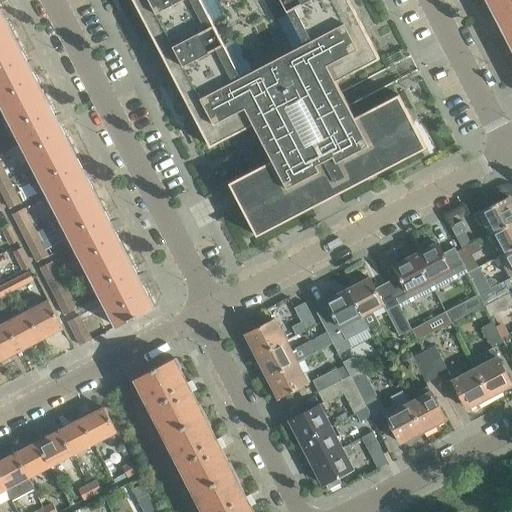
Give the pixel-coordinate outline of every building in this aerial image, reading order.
[(336,81),(380,58),(349,0),(133,0),(151,32),(165,61),(210,147),(254,124),(272,160),(229,183),(230,185),(257,236),(426,148),(399,94),(355,117),(336,81)] [(511,0),(487,0),(511,46),(511,0)] [(0,49),(15,41),(0,11),(0,49)] [(0,49),(0,101),(6,114),(43,94),(15,41),(0,49)] [(34,167),(71,148),(43,94),(6,114),(34,167)] [(34,167),(62,220),(98,202),(71,148),(34,167)] [(0,182),(0,190),(1,192),(12,187),(8,179),(0,182)] [(1,192),(5,200),(16,195),(12,187),(1,192)] [(20,203),(16,195),(5,200),(9,208),(20,203)] [(490,234),(511,222),(511,203),(509,197),(475,214),(480,224),(484,222),(490,234)] [(62,220),(89,274),(126,255),(98,202),(62,220)] [(12,214),(16,222),(28,216),(23,208),(12,214)] [(32,224),(28,216),(16,222),(20,230),(32,224)] [(451,227),(455,236),(466,230),(461,222),(451,227)] [(494,241),(501,255),(511,249),(511,222),(490,234),(487,236),(491,243),(494,241)] [(36,232),(32,224),(20,230),(24,238),(36,232)] [(52,224),(36,232),(40,240),(41,242),(57,233),(52,224)] [(18,242),(9,225),(1,228),(10,246),(18,242)] [(40,240),(36,232),(24,238),(29,246),(40,240)] [(467,273),(479,267),(474,258),(473,253),(484,247),(479,239),(462,248),(457,251),(466,269),(465,269),(467,273)] [(41,242),(40,240),(29,246),(33,254),(44,248),(41,242)] [(432,287),(465,269),(466,269),(457,251),(454,247),(442,253),(437,243),(436,244),(434,241),(430,240),(423,243),(422,247),(424,250),(415,254),(432,287)] [(31,267),(21,248),(14,252),(23,270),(31,267)] [(48,256),(44,248),(33,254),(37,262),(48,256)] [(511,249),(501,255),(511,276),(511,249)] [(398,304),(432,287),(415,254),(407,258),(405,255),(402,254),(394,258),(393,261),(395,265),(393,265),(399,276),(387,283),(398,304)] [(153,308),(137,276),(126,255),(89,274),(117,327),(128,321),(128,322),(136,318),(136,317),(143,313),(153,308)] [(40,268),(44,276),(55,270),(51,262),(40,268)] [(471,279),(484,306),(510,292),(504,281),(490,289),(479,267),(467,273),(470,279),(471,279)] [(59,278),(55,270),(44,276),(48,284),(59,278)] [(11,282),(15,289),(33,280),(29,273),(11,282)] [(48,284),(52,291),(63,286),(59,278),(48,284)] [(402,312),(398,304),(387,283),(374,289),(369,278),(347,290),(361,316),(368,330),(379,325),(371,311),(382,305),(398,336),(410,330),(402,313),(402,312)] [(11,282),(0,287),(0,296),(15,289),(11,282)] [(67,294),(63,286),(52,291),(56,299),(67,294)] [(338,328),(361,316),(347,290),(325,301),(338,328)] [(511,305),(511,295),(510,292),(484,306),(490,317),(511,305)] [(71,302),(67,294),(56,299),(60,307),(71,302)] [(63,327),(48,301),(25,313),(39,340),(63,327)] [(75,310),(71,302),(60,307),(64,315),(75,310)] [(315,325),(304,302),(293,308),(300,322),(291,327),(295,335),(315,325)] [(458,305),(446,312),(451,321),(451,322),(464,316),(458,305)] [(25,313),(5,324),(18,351),(39,340),(25,313)] [(68,322),(72,330),(83,324),(79,316),(68,322)] [(256,355),(284,340),(273,318),(244,333),(256,355)] [(500,337),(495,326),(492,322),(481,327),(492,348),(503,342),(500,337)] [(503,322),(495,326),(500,337),(508,333),(503,322)] [(0,360),(18,351),(5,324),(0,326),(0,360)] [(87,332),(83,324),(72,330),(76,337),(87,332)] [(76,337),(80,345),(92,339),(87,332),(76,337)] [(284,340),(256,355),(267,377),(296,362),(284,340)] [(423,352),(437,377),(448,371),(435,346),(423,352)] [(474,369),(490,399),(502,393),(501,391),(511,385),(494,351),(484,357),(486,362),(474,369)] [(437,377),(423,352),(413,357),(426,383),(437,377)] [(164,436),(204,415),(192,392),(196,389),(191,380),(187,382),(174,358),(158,367),(157,366),(151,370),(152,370),(134,379),(164,436)] [(296,362),(267,377),(279,399),(307,384),(296,362)] [(336,368),(312,381),(318,392),(342,380),(336,368)] [(490,399),(474,369),(463,375),(460,369),(449,375),(467,409),(477,403),(478,405),(490,399)] [(362,370),(350,377),(363,403),(376,396),(362,370)] [(349,376),(342,380),(318,392),(324,403),(344,393),(355,414),(365,408),(363,403),(350,377),(349,376)] [(420,397),(408,403),(424,433),(435,427),(434,426),(445,420),(428,386),(417,392),(420,397)] [(424,433),(408,403),(396,409),(394,404),(383,410),(400,443),(411,438),(412,439),(424,433)] [(301,442),(330,427),(318,405),(290,420),(301,442)] [(104,408),(82,420),(94,443),(116,432),(104,408)] [(370,417),(368,413),(365,408),(355,414),(359,422),(370,417)] [(164,436),(194,494),(234,473),(221,448),(225,446),(221,437),(217,439),(204,415),(164,436)] [(60,431),(72,454),(94,443),(82,420),(60,431)] [(312,463),(341,448),(334,436),(340,433),(336,424),(330,427),(301,442),(312,463)] [(60,431),(38,442),(50,466),(72,454),(60,431)] [(361,438),(372,460),(383,454),(372,432),(361,438)] [(16,454),(28,477),(50,466),(38,442),(16,454)] [(341,448),(312,463),(323,485),(326,484),(328,489),(341,482),(338,477),(352,470),(345,457),(353,453),(350,446),(341,450),(341,448)] [(16,454),(0,462),(0,476),(7,488),(28,477),(16,454)] [(137,472),(132,463),(123,468),(128,477),(137,472)] [(250,494),(246,496),(234,473),(194,494),(203,511),(254,511),(251,506),(255,504),(250,494)] [(97,481),(88,486),(93,495),(101,490),(97,481)] [(84,500),(93,495),(88,486),(79,490),(84,500)] [(157,511),(148,494),(137,499),(143,511),(157,511)]
